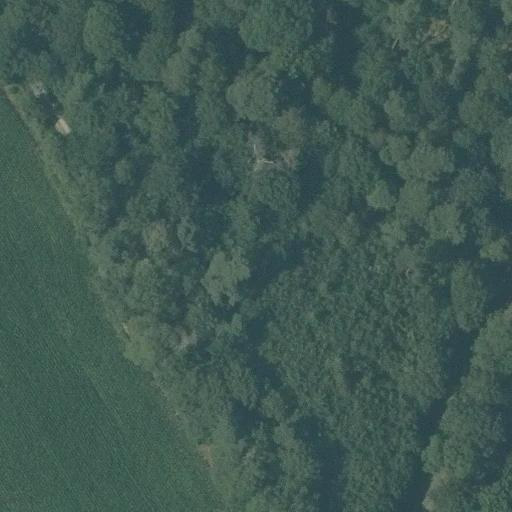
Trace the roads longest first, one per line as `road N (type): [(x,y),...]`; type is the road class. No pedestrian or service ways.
road 1 (track): [(282,511),(0,46)]
road 2 (unclassified): [(423,511),(511,309)]
